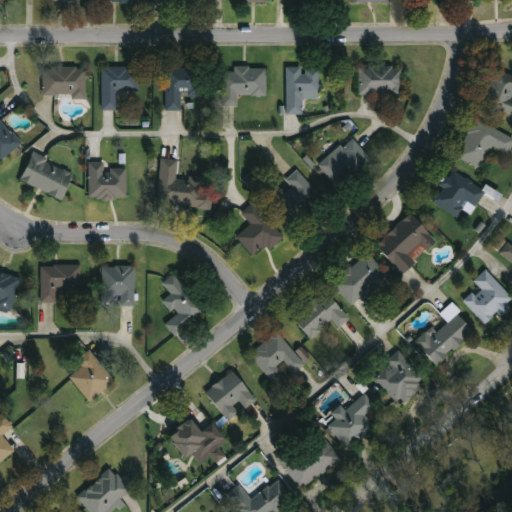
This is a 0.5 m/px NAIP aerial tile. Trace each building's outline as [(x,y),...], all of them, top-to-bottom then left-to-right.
[(403,66),(403,95),(360,95),(360,66),(403,66)] [(88,97),(44,97),(44,67),(88,67),(88,97)] [(104,110),(104,67),(140,67),(140,93),(121,93),(121,110),(104,110)] [(167,111),(167,67),(203,68),(203,96),(183,96),(183,111),(167,111)] [(267,67),(267,95),(240,95),(240,106),(223,106),(223,72),(234,72),(234,68),(267,67)] [(305,115),(287,114),(288,67),(320,68),(320,99),(305,99),(305,115)] [(511,114),(483,104),(496,68),(511,74),(511,114)] [(0,161),(0,116),(23,142),(1,163),(0,161)] [(482,169),(457,157),(475,119),(511,136),(511,147),(509,154),(492,146),(482,169)] [(373,160),(340,190),(320,168),(353,138),(373,160)] [(22,182),(35,153),(76,171),(63,200),(22,182)] [(179,161),(178,177),(214,181),(211,209),(158,204),(163,159),(179,161)] [(91,200),(91,163),(107,163),(107,169),(129,169),(129,200),(91,200)] [(287,193),(293,188),(287,180),(299,170),(327,203),(297,228),(272,198),(283,188),(287,193)] [(488,188),(479,207),(469,202),(461,218),(434,204),(450,170),(488,188)] [(271,251),(266,246),(254,256),(237,238),(252,225),(242,214),(254,204),(286,238),(271,251)] [(405,275),(378,246),(413,214),(439,242),(427,253),(420,246),(410,255),(417,264),(405,275)] [(511,245),(511,262),(500,253),(508,243),(511,245)] [(369,253),(392,280),(366,302),(363,298),(353,306),(334,282),(369,253)] [(42,266),(83,266),(83,301),(42,301),(42,266)] [(103,267),(136,267),(136,306),(103,306),(103,267)] [(474,282),(486,271),(511,298),(511,307),(501,318),(498,315),(487,326),(465,303),(480,289),(474,282)] [(0,272),(22,278),(15,309),(0,305),(0,272)] [(177,337),(166,325),(177,316),(164,302),(173,295),(164,285),(175,275),(207,311),(177,337)] [(340,329),(333,321),(313,339),(296,321),(327,293),(351,319),(340,329)] [(475,333),(438,367),(417,343),(433,328),(437,333),(448,323),(441,315),(451,306),(475,333)] [(250,355),(278,332),(306,365),(294,375),(287,367),(272,380),(250,355)] [(93,404),(72,377),(84,368),(78,361),(91,351),(118,385),(93,404)] [(374,379),(401,353),(428,380),(402,406),(374,379)] [(243,411),(230,422),(207,392),(235,371),(257,400),(243,411)] [(346,411),(367,395),(377,407),(366,416),(376,428),(349,450),(330,426),(337,420),(332,414),(342,406),(346,411)] [(158,433),(187,411),(214,446),(201,455),(194,446),(177,459),(158,433)] [(0,419),(5,416),(14,428),(3,435),(16,453),(0,463),(0,419)] [(302,490),(277,458),(294,445),(301,454),(324,437),(342,460),(302,490)] [(89,511),(78,500),(111,468),(132,490),(109,511),(89,511)] [(235,511),(226,496),(242,486),(250,499),(279,481),(293,502),(277,511),(235,511)]
